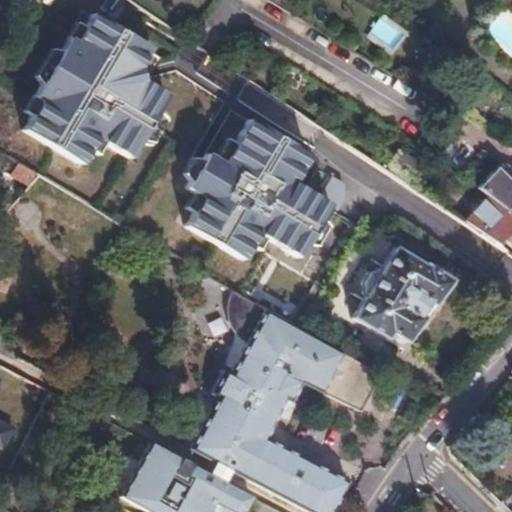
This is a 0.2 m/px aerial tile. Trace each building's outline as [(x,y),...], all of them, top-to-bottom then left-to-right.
[(296,10),(303,0),(289,0),(287,3),(296,10)] [(72,45),(66,41),(31,100),(37,104),(21,133),(78,167),(93,140),(127,161),(164,98),(139,83),(138,77),(136,70),(147,50),(90,16),(72,45)] [(342,199),(341,186),(329,179),(316,200),(290,184),(306,157),(246,121),(220,165),(203,156),(183,190),(199,200),(183,228),(239,262),(254,236),(295,259),(326,206),(335,211),(342,199)] [(439,157),(449,145),(454,138),(435,124),(424,140),(421,144),(438,159),(439,157)] [(449,145),(439,157),(473,182),(483,169),(449,145)] [(504,211),(511,202),(511,165),(503,160),(476,190),(504,211)] [(315,171),(303,192),(316,200),(329,179),(315,171)] [(78,257),(93,232),(102,216),(69,196),(44,238),(78,257)] [(511,253),(511,219),(504,211),(486,228),(511,253)] [(119,247),(128,231),(102,216),(93,232),(119,247)] [(355,228),(348,224),(342,234),(349,238),(355,228)] [(389,334),(405,344),(451,282),(424,266),(422,269),(393,251),(380,273),(376,271),(363,275),(358,283),(363,300),(350,320),(386,341),(389,334)] [(305,297),(312,301),(321,287),(314,282),(305,297)] [(243,480),(261,443),(275,415),(281,418),(299,381),(320,341),(229,289),(224,303),(224,312),(227,324),(232,333),(239,340),(245,343),(227,376),(220,372),(207,395),(215,399),(187,451),(210,463),(212,464),(227,472),(243,480)] [(400,350),(405,344),(389,334),(386,341),(400,350)] [(320,341),(299,381),(361,413),(381,374),(320,341)] [(3,370),(0,375),(0,392),(8,397),(4,405),(14,411),(19,402),(22,404),(32,385),(3,370)] [(243,480),(303,511),(330,511),(344,485),(261,443),(243,480)] [(209,511),(213,504),(227,511),(242,511),(250,499),(220,484),(203,475),(147,447),(120,501),(140,511),(209,511)] [(227,472),(210,463),(207,467),(203,475),(220,484),(225,476),(227,472)]
